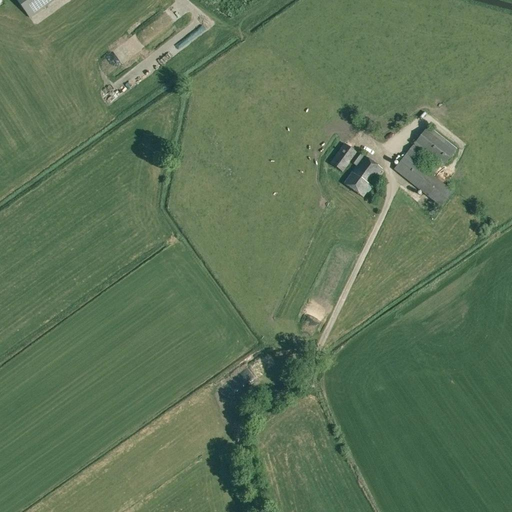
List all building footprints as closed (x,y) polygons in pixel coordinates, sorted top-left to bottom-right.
[(20,0),(30,15),(52,0),(20,0)] [(167,28),(159,18),(152,24),(160,34),(167,28)] [(192,44),(200,37),(197,33),(188,40),(192,44)] [(442,168),(456,150),(428,127),(413,145),(406,155),(406,154),(394,169),(440,207),(452,192),(433,176),(440,166),(442,168)] [(344,183),(363,197),(371,186),(370,185),(382,169),(364,156),(363,157),(344,144),(330,164),(342,172),(350,162),(356,166),(344,183)]
